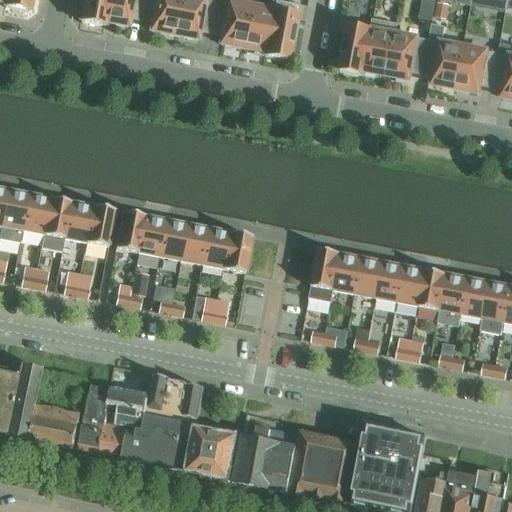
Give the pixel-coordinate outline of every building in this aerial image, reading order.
[(7,0),(5,9),(29,14),(31,0),(7,0)] [(103,28),(108,0),(84,0),(80,23),(103,28)] [(108,0),(103,28),(104,28),(105,24),(127,29),(130,13),(142,15),(144,0),(108,0)] [(144,0),(142,15),(153,17),(150,33),(173,37),(180,0),(144,0)] [(207,0),(180,0),(173,37),(197,42),(200,26),(211,28),(216,2),(215,2),(207,0)] [(219,46),(243,51),(250,8),(252,9),(253,0),(215,0),(215,2),(216,2),(211,28),(222,31),(219,46)] [(250,8),(243,51),(264,55),(264,58),(265,59),(275,3),(265,1),(263,11),(252,9),(250,8)] [(275,3),(265,59),(288,63),(299,7),(275,3)] [(437,4),(435,20),(447,22),(450,7),(437,4)] [(364,74),(385,78),(394,36),(395,36),(397,26),(372,21),(370,31),(371,32),(362,78),(364,78),(364,74)] [(339,73),(362,78),(371,32),(370,31),(348,27),(339,73)] [(428,42),(395,36),(394,36),(385,78),(409,83),(412,67),(423,69),(428,42)] [(455,91),(463,49),(428,42),(423,69),(434,71),(431,87),(455,91)] [(498,56),(493,82),(504,85),(501,100),(511,102),(511,48),(501,46),(499,56),(498,56)] [(463,49),(455,91),(479,96),(482,80),(493,82),(498,56),(463,49)] [(22,234),(29,198),(8,193),(1,230),(0,230),(0,231),(0,241),(19,246),(22,234)] [(50,202),(29,198),(22,234),(43,238),(50,202)] [(43,238),(41,252),(51,254),(62,256),(65,242),(72,206),(50,202),(43,238)] [(92,210),(72,206),(65,242),(86,246),(93,209),(92,209),(92,210)] [(114,213),(93,209),(86,246),(107,250),(114,213)] [(144,219),(122,215),(115,252),(137,256),(144,220),(144,219)] [(166,224),(144,220),(137,256),(159,260),(166,224)] [(187,228),(166,224),(159,260),(180,264),(187,228)] [(209,232),(187,228),(180,264),(202,268),(209,232)] [(229,236),(209,232),(202,268),(223,272),(230,235),(229,235),(229,236)] [(252,240),(230,235),(223,272),(245,276),(252,240)] [(340,256),(318,252),(309,301),(331,306),(333,293),(340,257),(341,256),(340,256)] [(362,261),(340,257),(333,293),(355,297),(362,261)] [(383,265),(362,261),(355,297),(376,301),(383,265)] [(404,269),(383,265),(376,301),(397,306),(404,269)] [(426,273),(404,269),(397,306),(419,310),(426,273)] [(447,277),(426,273),(419,310),(440,314),(447,277)] [(131,289),(129,297),(144,300),(148,278),(134,275),(131,289)] [(440,314),(438,325),(459,329),(461,318),(468,281),(447,277),(440,314)] [(33,291),(34,281),(23,279),(21,289),(33,291)] [(34,281),(33,291),(44,294),(46,283),(34,281)] [(490,285),(468,281),(461,318),(483,322),(490,285)] [(511,290),(490,285),(483,322),(504,326),(511,290)] [(75,299),(77,289),(65,287),(63,297),(75,299)] [(77,289),(75,299),(87,302),(89,292),(77,289)] [(117,297),(116,307),(127,309),(129,299),(117,297)] [(129,299),(127,309),(139,312),(141,302),(129,299)] [(170,318),(172,308),(160,305),(158,315),(170,318)] [(172,308),(170,318),(182,320),(184,310),(172,308)] [(212,326),(214,316),(202,313),(200,323),(212,326)] [(214,316),(212,326),(224,328),(226,318),(214,316)] [(323,347),(325,337),(313,335),(311,345),(323,347)] [(325,337),(323,347),(335,349),(337,339),(325,337)] [(366,355),(368,345),(356,343),(354,353),(366,355)] [(368,345),(366,355),(378,357),(379,347),(368,345)] [(408,363),(410,353),(398,351),(396,361),(408,363)] [(410,353),(408,363),(420,365),(422,355),(410,353)] [(451,371),(453,361),(441,359),(439,369),(451,371)] [(453,361),(451,371),(463,373),(465,363),(464,363),(453,361)] [(493,379),(495,369),(483,367),(482,377),(493,379)] [(20,368),(18,379),(6,438),(26,442),(33,407),(40,372),(20,368)] [(495,369),(493,379),(505,382),(507,372),(495,369)] [(18,379),(0,375),(0,436),(6,438),(18,379)] [(128,431),(122,461),(188,475),(198,427),(205,390),(154,379),(150,398),(143,433),(128,431)] [(78,452),(100,457),(110,408),(108,407),(111,393),(93,389),(91,398),(90,398),(78,452)] [(100,457),(122,461),(128,431),(143,433),(150,398),(112,390),(111,393),(108,407),(110,408),(100,457)] [(80,417),(33,407),(26,442),(72,451),(80,417)] [(188,475),(233,484),(236,470),(231,469),(238,435),(198,427),(188,475)] [(368,428),(352,507),(375,511),(411,511),(426,440),(368,428)] [(296,449),(281,446),(268,444),(271,431),(257,429),(255,441),(243,438),(236,470),(233,484),(287,495),(296,449)] [(300,434),(296,449),(287,495),(350,508),(353,491),(362,447),(300,434)] [(478,479),(472,511),(502,511),(503,505),(506,490),(499,488),(502,473),(480,469),(478,479)] [(417,511),(443,511),(450,476),(442,474),(441,481),(437,480),(436,484),(423,481),(417,511)] [(443,511),(472,511),(478,479),(451,474),(450,476),(443,511)] [(511,511),(511,499),(511,507),(503,505),(502,511),(511,511)]
